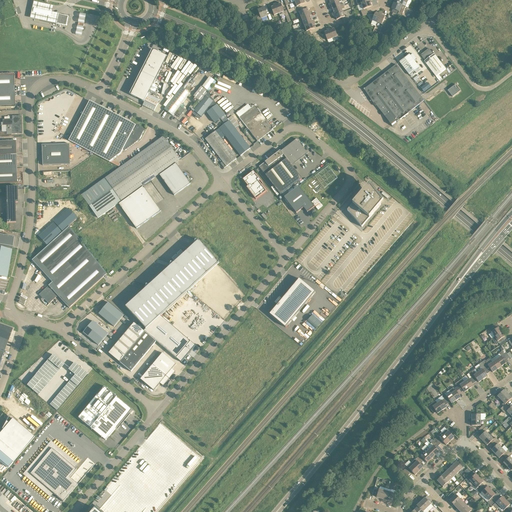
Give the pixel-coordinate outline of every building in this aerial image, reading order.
[(297,7),(294,8),(295,11),(301,9),(300,6),(305,4),(304,1),(306,1),(305,0),(300,0),(295,2),(297,7)] [(340,5),(339,2),(342,1),(329,6),(330,9),(332,8),(333,11),(344,6),(343,4),(340,5)] [(372,3),(371,1),(361,5),(363,10),(361,11),(362,14),(367,12),(366,9),(371,7),(370,4),(372,3)] [(54,7),(34,2),(30,18),(58,24),(60,14),(53,13),(54,7)] [(398,15),(401,16),(405,7),(394,2),(391,9),(394,10),(393,13),(398,15)] [(289,16),(287,11),(284,12),(281,4),(278,5),(277,3),(275,4),(279,14),(280,17),(285,15),(286,18),(286,17),(288,23),(291,22),(289,16)] [(274,16),(279,14),(275,4),(273,5),(274,7),(271,8),(274,16)] [(333,16),(343,12),(342,10),(345,8),(344,6),(333,11),(334,13),(332,14),(333,16)] [(268,16),(265,8),(258,10),(259,14),(256,15),(258,21),(259,22),(260,22),(261,22),(261,21),(262,21),(262,20),(261,19),(268,16)] [(299,12),(301,17),(311,14),(310,12),(308,12),(307,9),(302,11),(301,9),(295,11),(296,13),(299,12)] [(342,18),(343,21),(349,19),(347,16),(345,17),(343,12),(333,16),(334,18),(336,18),(337,20),(342,18)] [(372,21),(377,23),(381,13),(378,12),(378,14),(375,13),(372,21)] [(383,14),(381,13),(377,23),(382,25),(385,17),(382,15),(383,14)] [(68,16),(60,14),(58,24),(66,26),(68,16)] [(299,21),(300,23),(311,19),(310,16),(312,16),(311,14),(301,17),(302,20),(299,21)] [(304,33),(305,35),(305,36),(311,33),(310,31),(315,29),(314,26),(315,25),(315,23),(305,27),(307,32),(304,33)] [(329,29),(332,39),(337,37),(334,29),(331,30),(331,28),(329,29)] [(327,41),(332,39),(329,29),(326,30),(327,32),(324,33),(327,41)] [(428,48),(420,54),(425,60),(424,61),(436,77),(445,69),(433,53),(433,54),(428,48)] [(165,56),(153,50),(150,58),(163,65),(167,57),(165,56)] [(409,54),(399,62),(410,76),(420,68),(414,61),(417,59),(412,54),(410,56),(409,54)] [(163,65),(150,58),(146,65),(159,72),(163,65)] [(159,72),(146,65),(142,73),(156,80),(159,72)] [(424,101),(396,65),(364,89),(391,126),(424,101)] [(142,73),(138,80),(152,87),(156,80),(142,73)] [(14,74),(0,74),(0,107),(15,107),(14,74)] [(135,88),(148,94),(152,87),(138,80),(135,88)] [(168,84),(164,95),(169,97),(173,86),(168,84)] [(447,91),(452,97),(460,91),(455,84),(447,91)] [(201,86),(193,96),(201,102),(208,92),(201,86)] [(144,102),(147,98),(148,94),(135,88),(131,95),(142,101),(144,102)] [(173,116),(175,114),(179,117),(185,110),(180,107),(190,94),(182,88),(165,110),(173,116)] [(202,117),(208,109),(216,104),(208,93),(192,114),(200,119),(201,117),(202,117)] [(143,106),(154,111),(158,103),(157,103),(159,100),(148,95),(147,98),(144,102),(143,106)] [(138,140),(138,139),(139,140),(144,130),(139,127),(139,126),(137,125),(135,125),(130,122),(118,116),(113,113),(100,106),(93,103),(90,101),(77,126),(70,139),(69,141),(109,162),(121,154),(123,149),(125,150),(138,141),(138,140)] [(227,114),(234,110),(231,104),(224,108),(227,114)] [(218,105),(207,113),(214,124),(226,117),(218,105)] [(239,118),(257,142),(273,129),(255,105),(239,118)] [(8,125),(22,125),(22,116),(12,116),(12,120),(2,120),(3,126),(8,125)] [(240,156),(250,149),(229,121),(219,128),(240,156)] [(8,125),(8,129),(6,129),(6,134),(5,134),(5,132),(0,132),(0,137),(12,138),(12,134),(22,134),(22,125),(8,125)] [(217,135),(215,131),(205,139),(223,162),(220,164),(224,168),(226,167),(227,167),(236,159),(221,139),(217,135)] [(163,137),(120,168),(79,197),(96,219),(159,175),(180,160),(163,137)] [(0,155),(16,155),(15,141),(10,141),(0,141),(0,155)] [(43,166),(70,165),(69,144),(42,145),(43,166)] [(280,151),(270,159),(259,167),(281,195),(302,179),(280,151)] [(0,184),(17,183),(16,155),(0,155),(0,184)] [(176,164),(160,176),(174,196),(191,184),(176,164)] [(324,171),(302,190),(314,207),(336,185),(324,171)] [(253,172),(243,180),(248,186),(247,187),(256,200),(266,192),(261,185),(263,184),(253,172)] [(362,227),(381,205),(383,202),(370,184),(368,187),(347,211),(353,216),(357,220),(362,227)] [(296,213),(304,208),(307,213),(314,207),(302,190),(298,186),(284,197),(296,213)] [(17,187),(5,187),(6,223),(15,223),(15,203),(17,203),(17,187)] [(144,187),(119,205),(136,229),(161,211),(144,187)] [(69,211),(66,214),(74,223),(77,219),(72,214),(69,211)] [(66,214),(62,217),(70,226),(74,223),(66,214)] [(62,217),(58,221),(66,230),(69,227),(70,226),(62,217)] [(66,230),(58,221),(55,224),(63,233),(66,230)] [(55,224),(51,227),(59,236),(63,233),(55,224)] [(48,246),(32,261),(52,283),(39,295),(42,298),(43,297),(49,304),(58,296),(69,309),(107,274),(69,227),(66,230),(63,233),(59,236),(55,240),(52,243),(48,246)] [(51,227),(47,231),(55,240),(59,236),(51,227)] [(47,231),(43,234),(52,243),(55,240),(47,231)] [(43,234),(40,237),(48,246),(52,243),(43,234)] [(0,245),(12,247),(14,237),(0,235),(0,245)] [(145,290),(126,307),(146,328),(161,315),(219,263),(199,241),(198,241),(195,240),(194,245),(184,254),(181,250),(172,258),(175,262),(174,263),(171,263),(169,267),(149,286),(147,285),(145,290)] [(0,276),(7,278),(8,268),(12,249),(0,247),(0,276)] [(299,279),(276,307),(274,311),(273,310),(270,315),(286,328),(315,292),(299,279)] [(23,306),(28,298),(22,295),(18,303),(23,306)] [(109,304),(99,316),(114,328),(124,315),(109,304)] [(146,328),(144,330),(146,332),(157,342),(181,363),(196,346),(161,315),(146,328)] [(108,334),(93,321),(83,333),(98,346),(108,334)] [(129,329),(140,339),(146,332),(144,330),(134,323),(129,329)] [(0,362),(12,329),(0,324),(0,362)] [(489,330),(494,337),(501,332),(498,328),(496,329),(495,326),(489,330)] [(124,335),(135,345),(140,339),(129,329),(124,335)] [(151,348),(157,342),(146,332),(140,339),(151,348)] [(499,343),(499,344),(505,341),(503,338),(505,337),(501,332),(494,337),(492,339),(496,345),(499,343)] [(135,345),(124,335),(119,341),(130,351),(135,345)] [(146,354),(151,348),(140,339),(135,345),(146,354)] [(130,351),(119,341),(114,347),(125,357),(130,351)] [(141,360),(146,354),(135,345),(130,351),(141,360)] [(125,357),(114,347),(108,354),(120,363),(125,357)] [(136,366),(141,360),(130,351),(125,357),(136,366)] [(499,354),(501,357),(497,360),(501,367),(506,364),(505,362),(507,360),(504,355),(501,352),(499,354)] [(163,386),(174,373),(171,370),(176,365),(163,353),(140,380),(154,391),(160,384),(163,386)] [(136,366),(125,357),(120,363),(131,372),(136,366)] [(484,361),(482,363),(489,373),(491,371),(492,373),(497,370),(492,363),(489,359),(485,361),(484,361)] [(497,370),(501,367),(497,360),(492,363),(497,370)] [(475,369),(483,380),(487,376),(486,375),(489,373),(482,363),(479,365),(480,366),(475,369)] [(71,373),(76,366),(74,364),(68,370),(71,373)] [(73,375),(79,368),(76,366),(71,373),(73,375)] [(76,377),(82,370),(79,368),(73,375),(74,376),(76,377)] [(478,383),(483,380),(475,369),(471,372),(468,374),(469,374),(471,378),(475,383),(477,381),(478,383)] [(82,370),(76,377),(79,379),(84,373),(82,370)] [(79,379),(81,382),(87,375),(84,373),(79,379)] [(79,379),(76,377),(74,376),(72,379),(79,384),(81,382),(79,379)] [(475,383),(471,378),(469,379),(464,382),(462,379),(469,389),(473,386),(472,385),(475,383)] [(72,379),(70,381),(77,387),(79,384),(72,379)] [(464,393),(469,389),(462,379),(455,384),(461,393),(463,391),(464,393)] [(70,381),(68,384),(74,390),(77,387),(70,381)] [(68,384),(65,386),(72,392),(74,390),(68,384)] [(454,384),(457,388),(454,389),(453,388),(449,391),(456,401),(460,398),(458,394),(461,393),(455,384),(454,384)] [(65,386),(63,389),(70,395),(72,392),(65,386)] [(132,409),(131,408),(104,387),(79,418),(106,441),(106,440),(109,437),(129,413),(132,409)] [(63,389),(61,392),(68,398),(70,395),(63,389)] [(497,397),(501,401),(508,395),(504,390),(497,397)] [(451,404),(456,401),(449,391),(444,394),(442,396),(444,399),(448,404),(450,402),(451,404)] [(61,392),(59,394),(66,400),(68,398),(61,392)] [(59,394),(56,397),(63,403),(66,400),(59,394)] [(505,405),(511,399),(508,395),(501,401),(505,405)] [(56,397),(54,400),(61,406),(63,403),(56,397)] [(445,406),(448,404),(444,399),(437,404),(442,411),(446,408),(445,406)] [(54,400),(52,402),(59,408),(61,406),(54,400)] [(442,411),(437,404),(435,401),(429,406),(431,408),(430,409),(433,414),(436,412),(437,414),(442,411)] [(52,402),(50,405),(57,411),(59,408),(52,402)] [(511,406),(509,409),(507,407),(502,411),(505,414),(507,412),(511,416),(511,414),(511,406)] [(451,434),(453,432),(449,428),(446,425),(444,427),(444,428),(440,431),(444,436),(450,442),(454,438),(451,434)] [(483,442),(489,436),(486,432),(488,430),(485,427),(481,432),(483,434),(479,438),(483,442)] [(440,444),(442,442),(446,446),(450,442),(444,436),(440,439),(438,437),(436,440),(440,444)] [(487,446),(490,442),(493,445),(498,440),(495,438),(493,440),(489,436),(483,442),(487,446)] [(493,445),(495,447),(491,450),(495,455),(501,448),(498,444),(500,442),(498,440),(493,445)] [(439,452),(436,448),(438,446),(434,442),(433,441),(431,443),(431,444),(427,447),(435,456),(439,452)] [(423,451),(431,460),(435,456),(427,447),(427,448),(423,451)] [(77,485),(69,478),(76,469),(51,448),(30,474),(63,502),(77,485)] [(510,453),(509,452),(507,450),(505,452),(501,448),(495,455),(499,459),(503,455),(505,457),(510,453)] [(423,451),(420,455),(417,458),(422,462),(424,460),(427,463),(431,460),(423,451)] [(507,467),(511,462),(511,459),(510,457),(511,455),(510,453),(505,457),(507,460),(503,463),(507,467)] [(422,462),(417,458),(416,459),(411,463),(419,472),(423,468),(419,464),(422,462)] [(453,466),(459,472),(463,468),(457,462),(453,466)] [(411,463),(405,469),(403,472),(407,476),(411,472),(415,475),(419,472),(411,463)] [(449,470),(455,476),(459,472),(453,466),(449,470)] [(445,473),(451,480),(455,476),(449,470),(445,473)] [(441,477),(447,483),(451,480),(445,473),(441,477)] [(472,478),(470,475),(465,480),(467,482),(469,480),(473,484),(479,478),(475,474),(472,478)] [(443,487),(447,483),(441,477),(437,481),(443,487)] [(482,488),(480,486),(483,482),(479,478),(473,484),(470,487),(475,490),(477,492),(482,488)] [(487,487),(484,490),(482,488),(477,492),(479,495),(481,493),(485,497),(491,491),(487,487)] [(485,497),(483,499),(489,505),(494,501),(492,498),(495,495),(491,491),(485,497)] [(452,492),(448,496),(451,500),(449,501),(453,505),(459,499),(456,495),(455,495),(452,492)] [(494,501),(489,505),(491,507),(493,506),(497,510),(498,509),(506,501),(502,497),(496,503),(494,501)] [(421,502),(427,508),(431,505),(425,498),(421,502)] [(463,503),(459,499),(453,505),(457,509),(463,503)] [(506,511),(508,511),(506,508),(510,505),(506,501),(498,509),(501,511),(506,511)] [(417,506),(418,507),(422,511),(427,508),(421,502),(417,506)] [(459,511),(461,511),(467,507),(463,503),(457,509),(459,511)]
